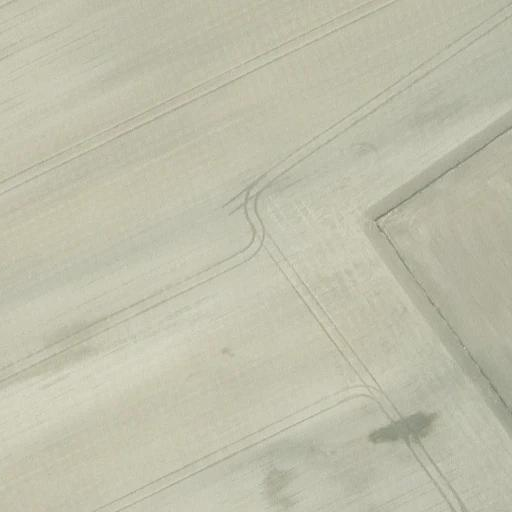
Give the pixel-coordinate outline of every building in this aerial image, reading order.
[(511,214),(508,208),(491,220),(511,249),(511,214)] [(511,249),(491,220),(473,232),(494,262),(511,249)] [(421,269),(402,282),(423,312),(442,299),(421,269)] [(402,282),(385,294),(406,324),(423,312),(402,282)] [(385,294),(367,307),(388,337),(406,324),(385,294)] [(367,307),(348,320),(369,350),(388,337),(367,307)] [(453,333),(443,340),(448,346),(457,340),(453,333)] [(443,340),(433,347),(438,353),(448,346),(443,340)] [(417,358),(408,365),(412,371),(422,364),(417,358)] [(408,365),(398,372),(402,378),(412,371),(408,365)]
